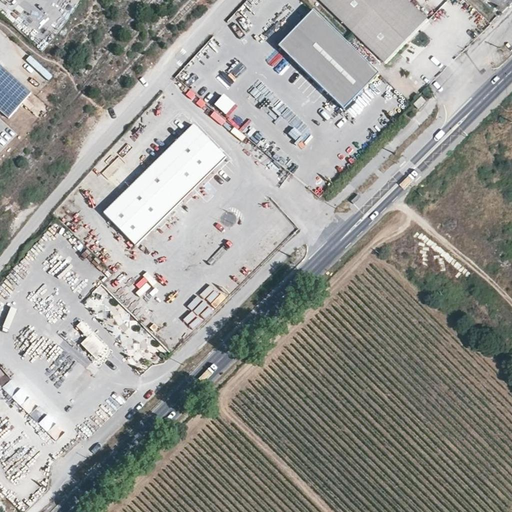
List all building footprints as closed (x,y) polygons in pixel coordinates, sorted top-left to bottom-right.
[(430,21),(407,0),(322,0),(390,63),(430,21)] [(289,57),(324,20),(313,9),(279,46),(289,57)] [(345,109),(380,72),(324,20),(289,57),(345,109)] [(45,45),(54,35),(37,21),(28,31),(45,45)] [(252,44),(258,51),(269,41),(263,35),(252,44)] [(0,61),(0,108),(10,117),(33,93),(0,61)] [(223,95),(214,105),(228,118),(237,108),(223,95)] [(422,97),(413,106),(418,110),(427,102),(422,97)] [(238,114),(231,123),(242,133),(249,124),(238,114)] [(136,247),(226,161),(194,127),(104,214),(136,247)] [(213,289),(223,300),(228,295),(218,285),(213,289)] [(140,317),(150,328),(169,310),(159,300),(153,305),(140,317)] [(193,331),(203,321),(186,303),(176,313),(193,331)] [(87,336),(78,344),(94,360),(107,347),(81,321),(76,326),(87,336)] [(41,404),(32,417),(40,421),(48,409),(41,404)] [(57,438),(63,431),(56,424),(49,432),(57,438)]
